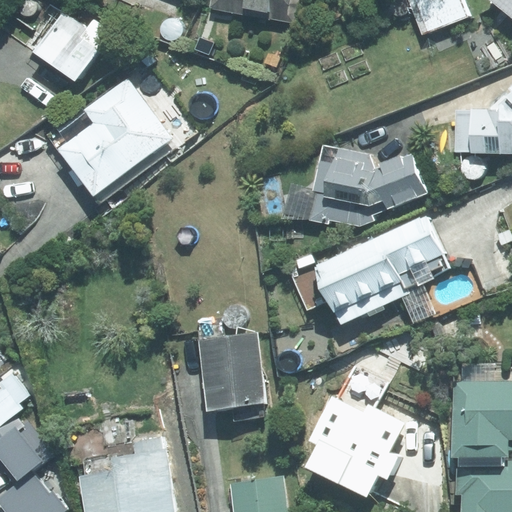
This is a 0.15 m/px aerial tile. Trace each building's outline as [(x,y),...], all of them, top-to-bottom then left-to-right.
[(56,0),(30,38),(81,74),(113,29),(97,17),(92,24),(59,0),(56,0)] [(213,0),(213,3),(234,7),(233,10),(272,16),(273,15),(297,19),(300,0),(213,0)] [(472,17),(464,0),(408,0),(426,38),(472,17)] [(511,0),(493,0),(511,15),(511,0)] [(266,60),(278,65),(282,54),(270,49),(266,60)] [(88,105),(98,118),(65,142),(99,190),(177,135),(133,74),(88,105)] [(249,79),(228,93),(236,106),(257,92),(249,79)] [(458,107),(458,148),(511,147),(511,88),(504,97),(504,101),(477,101),(477,107),(458,107)] [(379,216),(376,211),(391,205),(393,208),(424,195),(431,205),(442,197),(439,192),(436,194),(414,148),(406,154),(403,148),(378,164),(371,153),(325,143),(316,186),(318,187),(312,218),(331,222),(332,218),(338,219),(344,228),(352,222),(364,225),(379,216)] [(282,174),(261,177),(266,216),(287,214),(282,174)] [(425,211),(319,259),(322,266),(308,272),(319,297),(333,290),(346,319),(409,291),(403,277),(406,276),(403,269),(417,262),(418,265),(433,259),(432,256),(446,249),(429,213),(426,215),(425,211)] [(204,336),(213,402),(269,394),(259,328),(204,336)] [(464,362),(465,379),(456,379),(457,450),(511,449),(511,378),(496,379),(496,362),(464,362)] [(0,422),(26,401),(24,398),(33,391),(15,369),(1,380),(4,383),(0,386),(0,422)] [(314,457),(372,488),(383,466),(391,470),(402,450),(385,441),(396,420),(373,408),(367,394),(346,383),(341,393),(337,391),(315,433),(323,437),(314,457)] [(177,511),(177,508),(180,507),(165,432),(156,434),(151,406),(129,410),(137,449),(116,453),(118,465),(84,471),(92,511),(177,511)] [(17,451),(5,489),(41,500),(52,462),(17,451)] [(507,464),(507,466),(459,466),(460,490),(466,489),(466,511),(511,511),(511,456),(511,464),(507,464)] [(234,482),(239,511),(291,511),(285,473),(234,482)]
